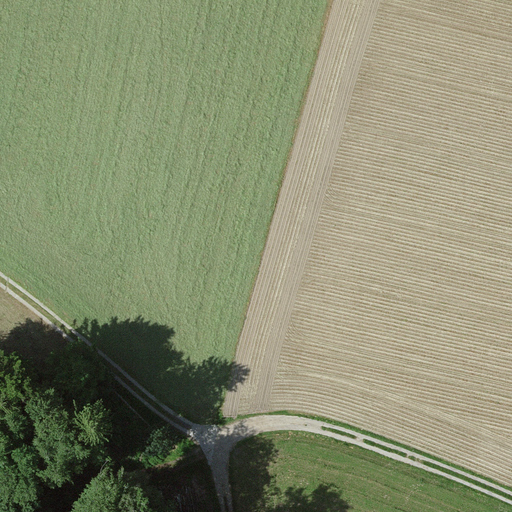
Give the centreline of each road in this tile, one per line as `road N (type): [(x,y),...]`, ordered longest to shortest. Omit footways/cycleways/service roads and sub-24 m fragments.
road 1 (track): [(0,280),(193,428),(219,438),(255,422),(287,421),(401,453),(511,499)]
road 2 (track): [(219,438),(169,466),(0,498)]
